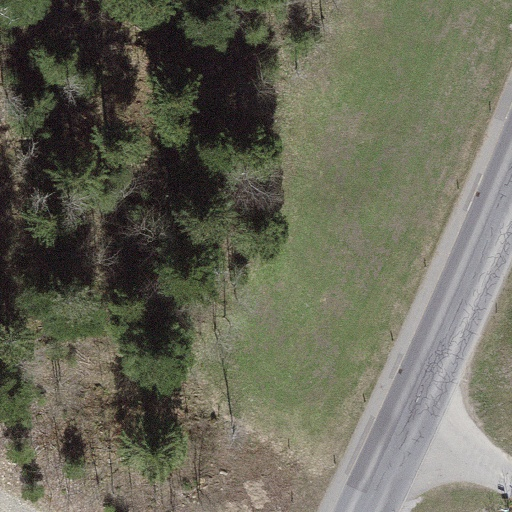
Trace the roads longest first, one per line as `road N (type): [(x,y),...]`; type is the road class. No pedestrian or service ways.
road 1 (secondary): [(511,171),(410,411)]
road 2 (residential): [(410,411),(511,479)]
